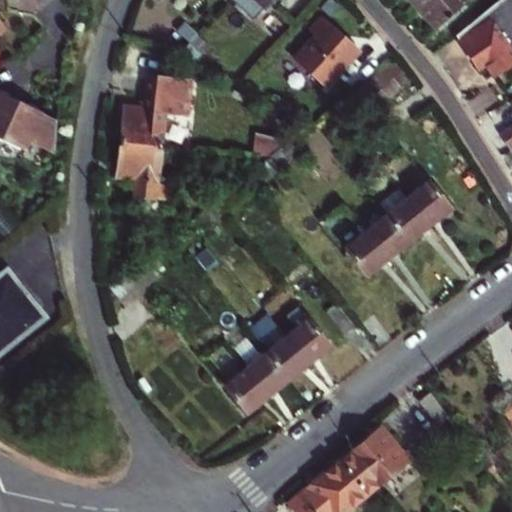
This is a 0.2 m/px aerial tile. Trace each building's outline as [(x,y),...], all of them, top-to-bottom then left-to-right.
[(263,8),(270,0),(232,0),(251,17),(261,6),(263,8)] [(409,0),(425,18),(434,29),(460,6),(458,5),(463,0),(409,0)] [(511,0),(503,0),(456,36),(471,56),(480,68),(486,64),(494,74),(511,60),(511,0)] [(202,24),(190,12),(174,28),(198,51),(206,43),(194,32),(202,24)] [(328,88),(359,50),(343,36),(321,18),(310,31),(316,35),(295,60),(328,88)] [(371,96),(388,82),(378,70),(361,83),(371,96)] [(170,108),(194,111),(197,80),(152,77),(149,106),(130,104),(129,116),(127,139),(166,144),(170,108)] [(344,97),(354,110),(371,96),(361,83),(344,97)] [(0,137),(28,150),(31,143),(56,155),(58,120),(43,113),(44,112),(37,108),(38,106),(30,103),(29,105),(18,101),(10,97),(11,94),(4,91),(3,93),(0,91),(0,137)] [(303,130),(264,128),(263,149),(279,150),(296,136),(303,130)] [(289,163),(307,149),(296,136),(279,150),(289,163)] [(166,144),(127,139),(125,159),(124,176),(142,177),(140,193),(160,195),(166,144)] [(262,164),(272,177),(289,163),(279,150),(262,164)] [(451,209),(429,182),(409,198),(433,228),(438,224),(441,221),(439,218),(451,209)] [(236,186),(218,200),(228,212),(246,198),(236,186)] [(426,233),(433,228),(409,198),(388,215),(410,242),(418,234),(421,238),(426,233)] [(228,212),(218,200),(202,212),(212,225),(228,212)] [(397,252),(410,242),(388,215),(366,232),(390,262),(396,258),(399,255),(397,252)] [(166,263),(189,244),(180,231),(156,251),(166,263)] [(384,267),(390,262),(366,232),(344,250),(366,277),(378,267),(380,270),(384,267)] [(149,277),(166,263),(156,251),(139,264),(149,277)] [(122,278),(132,290),(149,277),(139,264),(122,278)] [(8,269),(0,275),(0,358),(49,318),(31,296),(8,269)] [(127,303),(136,295),(132,290),(122,278),(113,285),(127,303)] [(342,307),(333,314),(348,336),(358,329),(342,307)] [(330,351),(298,310),(287,319),(297,332),(287,341),(311,371),(317,366),(322,362),(320,359),(330,351)] [(306,374),(311,371),(287,341),(265,357),(287,385),(300,375),(303,377),(306,374)] [(278,392),(287,385),(265,357),(246,373),(271,403),(277,398),(280,395),(278,392)] [(271,403),(246,373),(226,389),(248,416),(257,409),(259,412),(262,410),(271,403)] [(450,419),(432,398),(421,406),(439,428),(448,420),(450,419)] [(368,444),(349,460),(363,477),(378,494),(412,466),(384,430),(368,444)] [(319,485),(290,509),(292,511),(320,511),(363,477),(349,460),(319,485)] [(356,511),(378,494),(363,477),(320,511),(356,511)]
